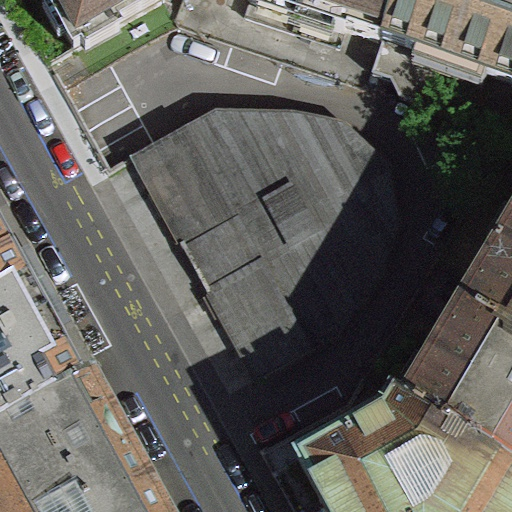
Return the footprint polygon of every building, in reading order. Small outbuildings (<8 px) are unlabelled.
[(47,0),(77,52),(166,3),(164,0),(47,0)] [(250,0),(385,45),(399,0),(250,0)] [(511,127),(511,0),(399,0),(385,45),(375,77),(392,82),(402,101),(424,108),(509,137),(511,127)] [(211,123),(138,163),(197,267),(264,386),(343,340),(380,287),(403,229),(390,172),(343,129),(287,117),(211,123)] [(511,222),(404,401),(511,467),(511,222)] [(0,264),(16,256),(0,227),(0,264)] [(0,432),(86,385),(16,256),(0,264),(0,432)] [(156,511),(86,385),(0,432),(0,511),(156,511)] [(388,414),(303,462),(328,509),(329,511),(511,511),(511,467),(404,401),(396,396),(388,414)]
